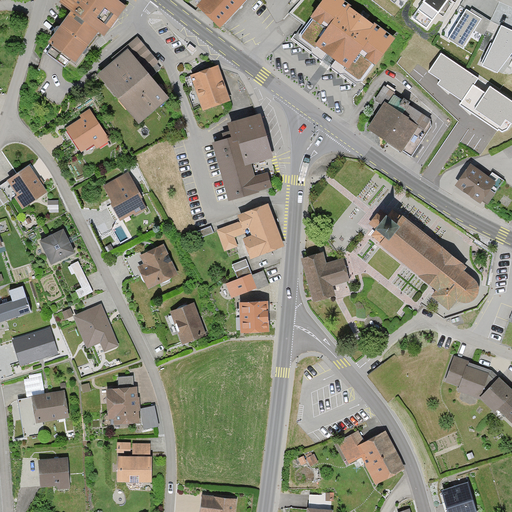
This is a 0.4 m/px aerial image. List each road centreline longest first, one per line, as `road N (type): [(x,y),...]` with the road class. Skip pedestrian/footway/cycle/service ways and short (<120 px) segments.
road 1 (residential): [(169,511),(169,428),(153,365),(39,146),(5,117)]
road 2 (secondary): [(322,121),(438,201),(511,239)]
road 3 (secondary): [(286,321),(298,170),(322,121)]
road 4 (secondary): [(163,0),(322,121)]
road 5 (secondary): [(265,511),(286,321)]
road 6 (residential): [(352,375),(422,322),(511,354)]
road 7 (residential): [(416,481),(384,414),(352,375)]
road 8 (residential): [(41,0),(5,117)]
